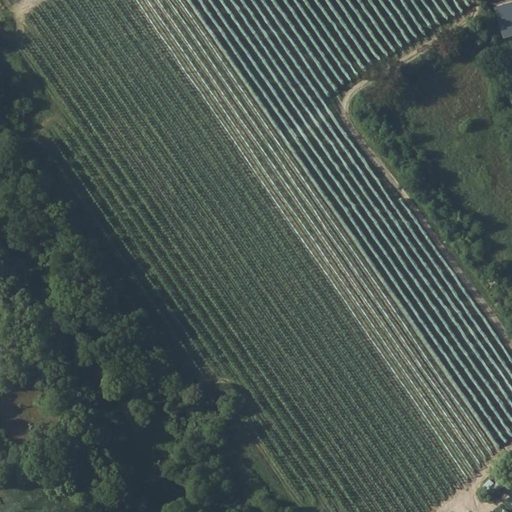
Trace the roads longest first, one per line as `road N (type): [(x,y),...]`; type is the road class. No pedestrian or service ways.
road 1 (track): [(478,6),(339,99),(511,345)]
road 2 (track): [(475,0),(511,114)]
